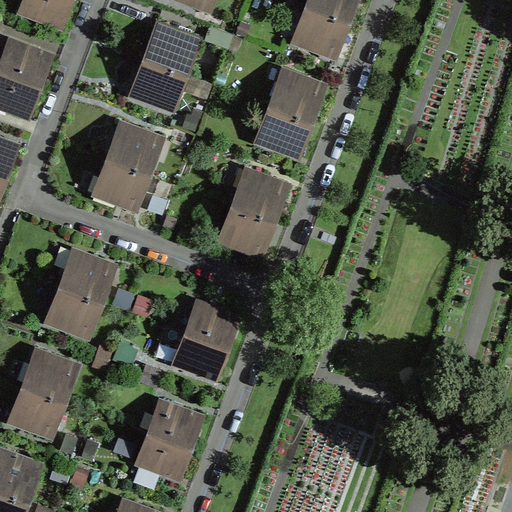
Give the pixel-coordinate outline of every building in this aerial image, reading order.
[(68,9),(70,0),(24,0),(21,10),(61,25),(68,9)] [(210,9),(212,0),(200,0),(199,4),(210,9)] [(308,0),(307,4),(348,20),(353,6),(355,0),(308,0)] [(340,43),(348,20),(307,4),(294,40),(335,55),(340,43)] [(148,49),(145,57),(186,72),(199,36),(158,21),(148,49)] [(232,33),(210,25),(205,39),(227,47),(232,33)] [(51,53),(11,38),(0,66),(0,69),(39,84),(42,79),(51,53)] [(173,108),(186,72),(145,57),(139,74),(136,82),(166,93),(162,104),(173,108)] [(284,68),(270,104),(311,119),(314,111),(325,83),(284,68)] [(34,99),(39,84),(0,69),(0,104),(28,115),(34,99)] [(305,136),(311,119),(270,104),(261,128),(291,140),(287,150),(298,155),(305,136)] [(193,113),(178,109),(175,123),(189,127),(193,113)] [(111,148),(108,156),(149,172),(162,136),(121,121),(111,148)] [(0,172),(6,174),(8,168),(17,143),(0,136),(0,172)] [(136,207),(149,172),(108,156),(102,173),(95,192),(136,207)] [(247,167),(233,203),(274,218),(277,210),(288,183),(247,167)] [(266,241),(274,218),(233,203),(220,239),(261,254),(266,241)] [(66,270),(61,284),(102,299),(115,263),(74,248),(66,270)] [(47,320),(88,335),(102,299),(61,284),(52,306),(47,320)] [(116,302),(129,307),(133,294),(121,289),(116,302)] [(145,312),(149,300),(138,296),(134,308),(145,312)] [(186,331),(227,346),(229,341),(239,315),(218,307),(213,318),(194,310),(186,331)] [(227,346),(186,331),(175,362),(216,377),(221,361),(227,346)] [(110,347),(94,341),(87,362),(103,367),(110,347)] [(24,383),(65,398),(78,363),(37,347),(27,375),(24,383)] [(157,367),(139,360),(133,377),(150,383),(157,367)] [(65,398),(24,383),(15,406),(10,419),(51,434),(65,398)] [(149,430),(190,445),(192,439),(202,414),(161,399),(149,430)] [(190,445),(149,430),(138,461),(179,476),(186,457),(190,445)] [(0,487),(28,498),(41,462),(0,446),(0,487)] [(0,511),(22,511),(28,498),(0,487),(0,511)] [(118,511),(160,511),(124,498),(118,511)]
